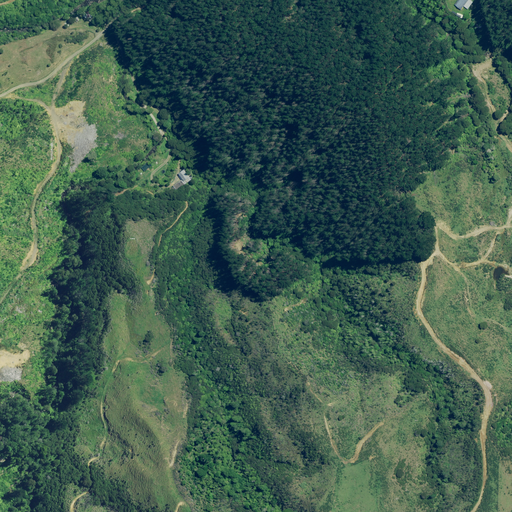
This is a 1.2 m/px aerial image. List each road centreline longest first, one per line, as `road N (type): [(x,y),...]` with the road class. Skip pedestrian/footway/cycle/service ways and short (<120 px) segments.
road 1 (track): [(511,217),(474,263),(444,259),(428,297),(440,334),(471,349),(489,370),(488,469),(473,511)]
road 2 (unclassified): [(125,0),(46,76),(0,92)]
road 3 (track): [(475,0),(492,26),(492,55),(505,87),(501,125),(511,140)]
